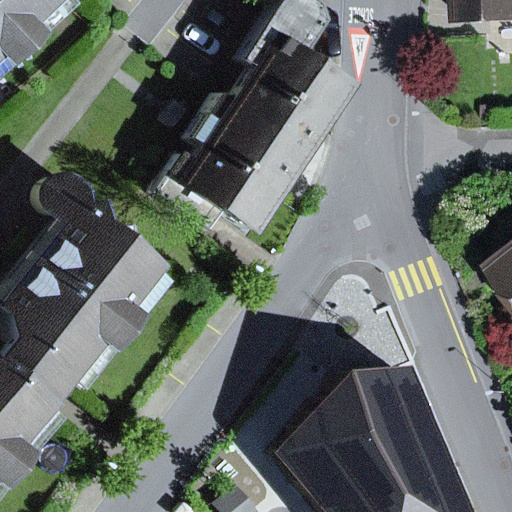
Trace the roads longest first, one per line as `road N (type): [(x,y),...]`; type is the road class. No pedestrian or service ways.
road 1 (residential): [(124,511),(376,162)]
road 2 (residential): [(506,511),(412,279),(376,162)]
road 3 (residential): [(376,162),(382,0)]
road 4 (residential): [(376,162),(511,155)]
